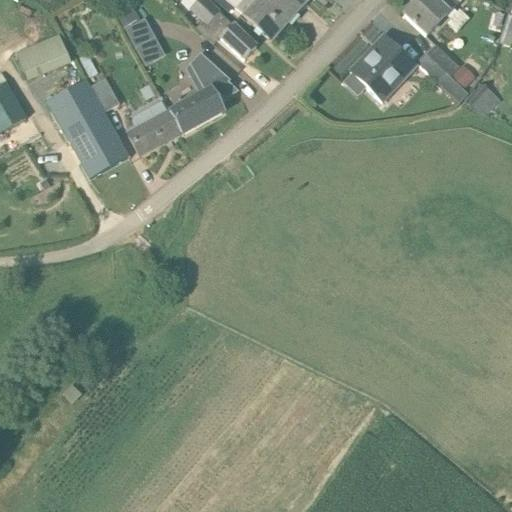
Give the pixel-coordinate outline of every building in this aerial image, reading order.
[(88,0),(86,2),(86,9),(92,13),(99,9),(98,2),(95,0),(88,0)] [(201,21),(214,9),(204,0),(200,0),(190,10),(201,21)] [(295,14),(280,0),(261,0),(258,4),(253,0),(223,0),(244,19),(263,37),(273,25),(281,32),(288,25),(287,24),(295,14)] [(280,0),(295,14),(303,5),(304,6),(309,0),(280,0)] [(442,0),(437,5),(432,0),(420,0),(404,18),(426,39),(456,8),(447,0),(442,0)] [(256,50),(214,9),(201,21),(244,63),(256,50)] [(511,41),(511,22),(508,21),(500,45),(510,48),(511,41)] [(124,33),(134,51),(152,41),(143,23),(124,33)] [(53,31),(13,51),(31,84),(70,64),(53,31)] [(415,69),(389,45),(377,58),(371,52),(350,74),(381,104),(415,69)] [(204,93),(167,114),(169,117),(180,138),(223,115),(219,105),(233,87),(200,46),(190,53),(204,93)] [(459,70),(435,47),(426,57),(450,79),(459,70)] [(463,92),(450,79),(426,57),(417,66),(450,97),(458,88),(463,93),(463,92)] [(472,83),(459,70),(450,79),(463,92),(472,83)] [(100,107),(110,102),(103,90),(113,85),(108,76),(96,83),(94,80),(87,83),(100,107)] [(0,77),(0,128),(24,112),(0,77)] [(129,158),(100,107),(87,83),(49,105),(91,180),(129,158)] [(148,88),(140,92),(146,103),(154,99),(148,88)] [(499,102),(488,92),(472,111),(476,114),(486,118),(499,102)] [(180,138),(169,117),(127,138),(139,159),(180,138)]
